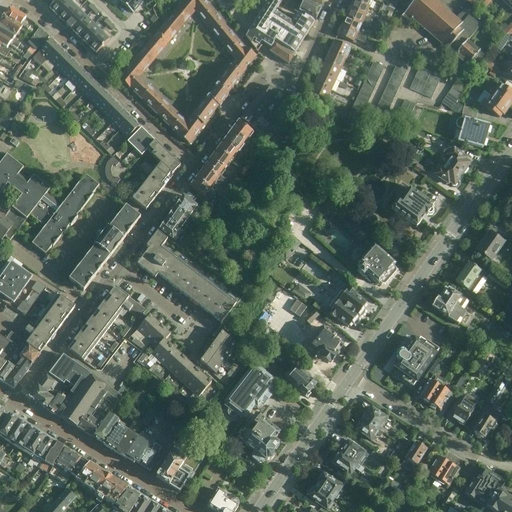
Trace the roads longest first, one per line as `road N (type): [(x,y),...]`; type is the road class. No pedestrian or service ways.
road 1 (residential): [(193,166),(16,403)]
road 2 (unclassified): [(351,378),(511,148)]
road 3 (residential): [(193,166),(15,0)]
road 4 (residential): [(334,0),(298,76),(260,78),(193,166)]
road 5 (residential): [(188,511),(16,403)]
road 6 (unclassified): [(257,511),(351,378)]
road 7 (residential): [(351,378),(473,456)]
